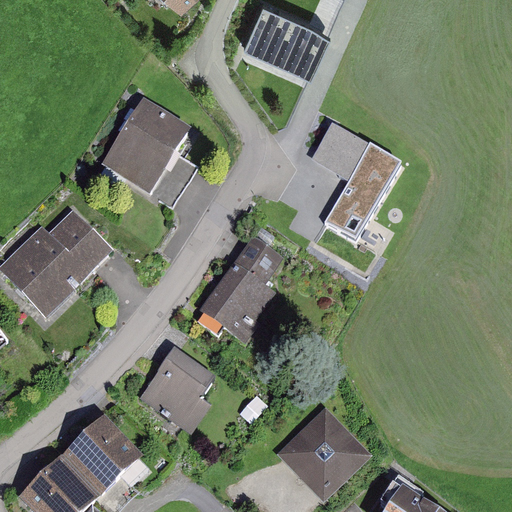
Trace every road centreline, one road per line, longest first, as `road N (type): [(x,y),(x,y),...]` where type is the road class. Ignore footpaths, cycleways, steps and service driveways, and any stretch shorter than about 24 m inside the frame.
road 1 (residential): [(244,179),(167,295),(110,363),(0,466)]
road 2 (residential): [(244,179),(293,141),(359,0)]
road 3 (residential): [(227,0),(210,66),(251,133),(244,179)]
road 4 (track): [(511,366),(441,261)]
